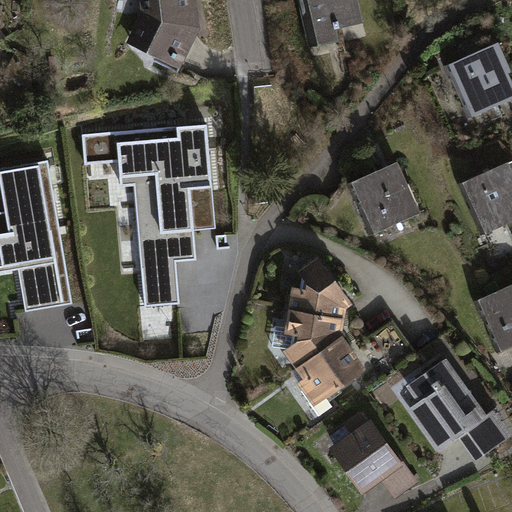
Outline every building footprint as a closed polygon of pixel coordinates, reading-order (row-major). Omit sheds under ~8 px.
[(202,24),(198,0),(142,0),(143,10),(129,41),(182,66),(202,24)] [(299,0),(310,44),(338,38),(335,26),(363,20),(358,0),(299,0)] [(511,80),(495,43),(449,63),(471,115),(511,97),(511,80)] [(210,127),(87,137),(90,162),(122,160),(124,187),(138,186),(148,306),(184,303),(181,266),(201,264),(198,232),(219,230),(210,127)] [(49,158),(0,166),(0,270),(18,267),(26,312),(76,303),(49,158)] [(397,158),(349,180),(374,232),(421,209),(397,158)] [(511,167),(509,160),(463,181),(485,232),(511,219),(511,167)] [(352,302),(317,252),(296,267),(305,281),(304,286),(290,285),(283,331),(297,333),(296,337),(281,349),(302,377),(296,382),(314,405),(366,367),(343,335),(345,333),(342,328),(346,307),(352,302)] [(511,282),(478,297),(501,350),(511,345),(511,282)] [(147,330),(147,341),(177,339),(176,328),(147,330)] [(418,402),(407,409),(438,451),(458,437),(476,461),(511,435),(511,434),(493,408),(486,413),(446,357),(406,386),(418,402)] [(334,442),(327,447),(362,494),(382,480),(395,498),(418,482),(370,416),(366,419),(361,411),(329,435),(334,442)]
